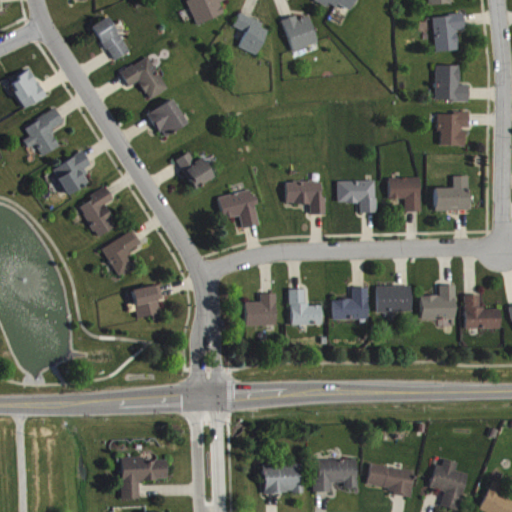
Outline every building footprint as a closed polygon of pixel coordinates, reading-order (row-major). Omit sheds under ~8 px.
[(227,17),(222,4),(226,2),(225,0),(190,0),(189,0),(198,26),(227,17)] [(351,14),(357,0),(316,0),(316,3),(329,9),(332,4),(351,14)] [(259,57),(272,29),(241,16),(235,28),(247,34),(240,49),(259,57)] [(467,31),(465,16),(434,20),(438,54),(461,52),(459,32),(467,31)] [(320,45),(311,18),(299,22),(298,17),(284,22),(295,53),(320,45)] [(95,28),(116,64),(132,54),(111,18),(95,28)] [(141,83),(152,102),(170,91),(151,58),(123,75),(131,89),(141,83)] [(462,68),(438,67),(437,103),(471,103),(471,87),(462,87),(462,68)] [(12,84),(26,111),(47,100),(33,73),(12,84)] [(150,116),(165,140),(189,125),(174,101),(150,116)] [(62,148),(53,132),(66,124),(58,110),(26,130),(32,138),(25,142),(31,151),(37,147),(45,159),(62,148)] [(442,148),(467,148),(467,130),(471,130),(471,115),(442,115),(442,148)] [(85,172),(93,167),(85,154),(54,172),(69,197),(92,184),(85,172)] [(180,160),(194,191),(215,181),(205,159),(197,163),(192,154),(180,160)] [(471,178),(456,178),(456,190),(437,190),(437,213),(472,213),(471,178)] [(392,201),(408,201),(408,214),(424,214),(423,180),(391,180),(392,201)] [(379,215),(378,182),(340,183),(341,205),(362,205),(362,215),(379,215)] [(323,183),(288,183),(288,206),(312,206),(312,217),(328,217),(328,199),(323,199),(323,183)] [(119,229),(107,207),(115,202),(108,189),(92,198),(94,202),(82,209),(99,240),(119,229)] [(242,218),(245,230),(261,227),(254,192),(221,199),(225,222),(242,218)] [(143,245),(135,232),(104,251),(121,278),(138,268),(129,254),(143,245)] [(160,302),(165,300),(162,286),(134,293),(140,320),(163,315),(160,302)] [(380,315),(414,314),(414,288),(379,289),(380,315)] [(423,321),(448,321),(458,321),(458,288),(442,288),(442,298),(423,298),(423,321)] [(370,290),(355,290),(355,302),(335,302),(335,322),(371,322),(370,290)] [(307,291),(292,292),(293,328),(324,327),(324,307),(308,307),(307,291)] [(263,296),(263,304),(248,304),(248,328),(279,327),(279,296),(263,296)] [(468,332),(503,331),(503,310),(483,311),(482,297),(467,297),(468,332)] [(123,459),(124,502),(141,502),(141,483),(169,482),(169,463),(145,463),(145,459),(123,459)] [(317,462),(317,494),(334,494),(334,485),(346,485),(346,490),(360,490),(359,461),(317,462)] [(444,509),(455,511),(461,511),(470,476),(458,473),(460,465),(447,462),(445,469),(439,467),(433,490),(447,494),(444,509)] [(418,474),(373,465),(369,489),(413,497),(418,474)] [(265,467),(266,496),(305,495),(304,466),(265,467)] [(481,511),(511,511),(511,493),(494,485),(481,511)]
